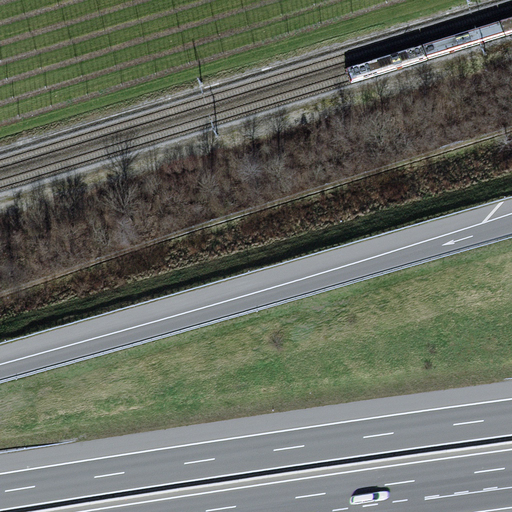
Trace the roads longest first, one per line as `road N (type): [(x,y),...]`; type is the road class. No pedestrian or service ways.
road 1 (motorway): [(511,219),(0,368)]
road 2 (motorway): [(511,416),(0,491)]
road 3 (track): [(418,0),(0,129)]
road 4 (motorway): [(202,511),(511,467)]
